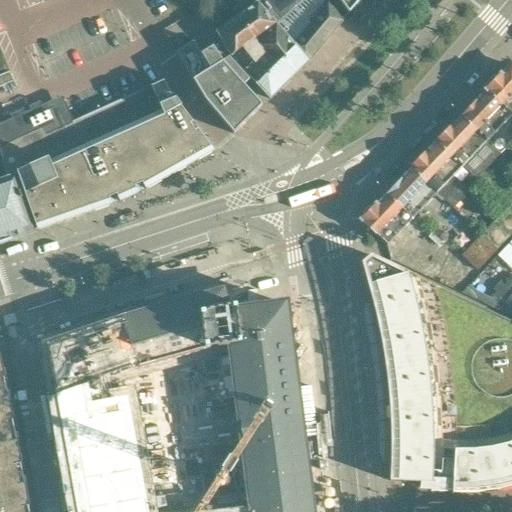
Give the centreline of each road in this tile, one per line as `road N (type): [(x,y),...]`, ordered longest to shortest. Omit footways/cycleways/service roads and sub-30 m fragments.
road 1 (tertiary): [(360,511),(323,180)]
road 2 (tertiary): [(295,191),(332,511)]
road 3 (residential): [(223,212),(237,255),(55,313),(41,271)]
road 4 (tertiary): [(323,180),(398,126),(507,0)]
road 5 (unclassified): [(41,271),(223,212)]
